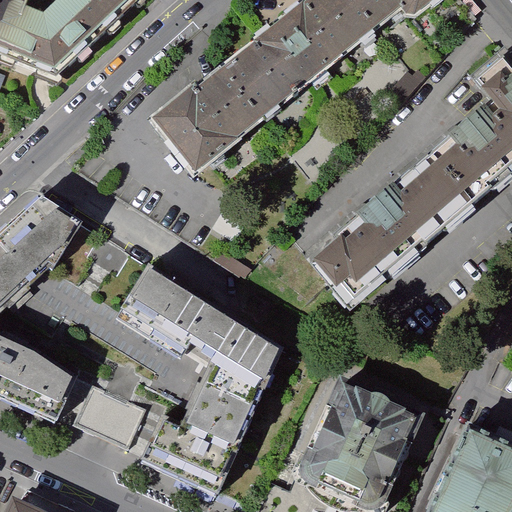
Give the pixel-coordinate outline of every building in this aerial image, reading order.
[(0,0),(0,63),(62,88),(151,7),(145,0),(69,0),(70,0),(48,20),(28,13),(32,0),(0,0)] [(350,0),(319,0),(227,76),(266,121),(377,32),(350,0)] [(350,0),(377,32),(404,12),(410,20),(417,21),(443,0),(350,0)] [(495,104),(470,125),(511,175),(511,69),(502,58),(475,81),(495,104)] [(233,147),(266,121),(227,76),(198,99),(195,96),(156,127),(197,179),(235,148),(233,147)] [(378,202),(421,253),(511,176),(511,175),(470,125),(378,202)] [(49,273),(83,227),(41,201),(0,236),(0,314),(48,272),(49,273)] [(352,310),(421,253),(378,202),(330,242),(333,245),(309,266),(328,289),(332,286),(352,310)] [(149,269),(114,320),(178,361),(186,346),(215,362),(265,393),(284,353),(149,269)] [(0,334),(0,402),(55,428),(79,381),(36,351),(0,334)] [(265,393),(215,362),(182,427),(163,420),(142,467),(217,499),(265,393)] [(411,419),(336,385),(298,465),(296,472),(297,479),(299,483),(357,507),(364,508),(369,506),(373,502),(411,419)] [(146,412),(90,388),(73,428),(128,453),(146,412)] [(441,495),(477,511),(511,511),(511,451),(470,432),(441,495)] [(477,511),(441,495),(433,511),(477,511)]
